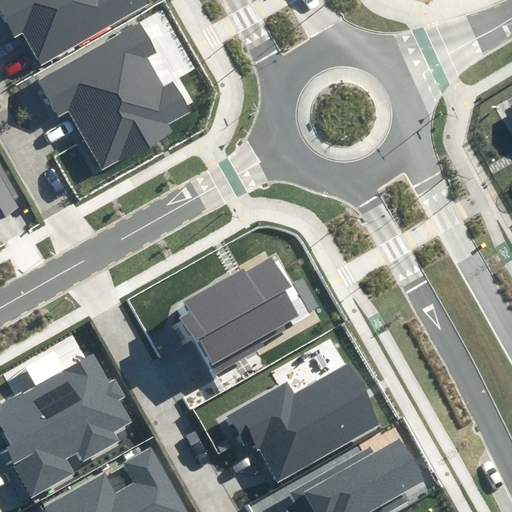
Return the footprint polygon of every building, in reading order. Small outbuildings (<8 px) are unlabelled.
[(0,0),(0,11),(16,39),(23,35),(41,66),(150,3),(148,0),(0,0)] [(158,53),(140,23),(39,82),(59,116),(67,111),(103,171),(174,130),(169,123),(191,110),(174,81),(164,86),(148,58),(158,53)] [(0,216),(18,207),(0,174),(0,216)] [(189,310),(178,317),(215,376),(305,321),(285,290),(292,285),(273,254),(244,271),(242,267),(184,302),(189,310)] [(0,436),(32,495),(76,471),(69,459),(77,455),(81,463),(120,442),(113,430),(129,421),(93,355),(0,405),(0,436)] [(288,383),(226,417),(249,458),(258,452),(275,483),(383,424),(350,365),(295,396),(288,383)] [(295,501),(285,506),(288,511),(375,511),(376,511),(390,511),(411,500),(406,493),(425,482),(401,440),(373,456),(369,450),(291,494),(295,501)] [(103,475),(47,506),(50,511),(189,511),(155,449),(128,464),(139,483),(115,496),(103,475)]
